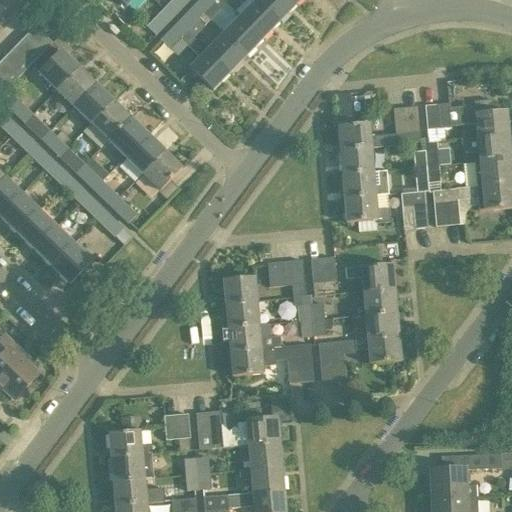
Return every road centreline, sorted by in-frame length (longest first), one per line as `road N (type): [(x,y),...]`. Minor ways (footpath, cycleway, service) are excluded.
road 1 (residential): [(348,511),(511,284)]
road 2 (residential): [(243,172),(65,0)]
road 3 (unclassified): [(98,365),(243,172)]
road 4 (unclassified): [(243,172),(329,61),(397,18)]
road 5 (unclassified): [(0,504),(98,365)]
road 6 (residential): [(98,365),(0,274)]
